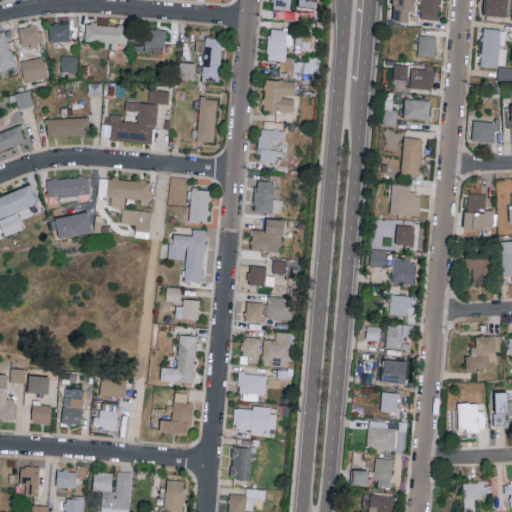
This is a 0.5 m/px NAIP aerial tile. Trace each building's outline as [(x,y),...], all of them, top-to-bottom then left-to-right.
[(290,0),(272,0),(272,9),(290,10),(290,0)] [(297,0),(298,8),(317,8),(317,0),(297,0)] [(393,0),(392,21),(416,22),(417,14),(415,14),(415,0),(393,0)] [(421,0),(421,19),(440,19),(440,0),(421,0)] [(485,0),(485,15),(510,16),(510,0),(485,0)] [(85,41),(127,43),(128,25),(86,23),(85,41)] [(50,41),(69,40),(69,24),(49,24),(50,41)] [(41,42),(40,26),(20,27),(20,44),(41,42)] [(145,28),(144,50),(165,50),(165,29),(145,28)] [(286,62),(288,29),(269,28),(267,60),(281,60),(280,67),(292,67),(293,62),(286,62)] [(0,70),(16,66),(5,30),(0,31),(0,70)] [(435,56),(436,36),(417,35),(416,55),(435,56)] [(203,80),(220,80),(221,38),(204,37),(203,80)] [(77,72),(77,55),(61,55),(61,72),(77,72)] [(23,81),(46,79),(44,57),(21,60),(23,81)] [(195,80),(195,62),(179,62),(179,79),(195,80)] [(408,65),(394,65),(393,81),(407,81),(408,65)] [(432,89),(433,68),(411,67),(410,88),(432,89)] [(263,110),(293,112),(294,96),(295,81),(265,79),(263,110)] [(88,95),(102,95),(102,82),(88,82),(88,95)] [(15,93),(18,108),(33,106),(30,90),(15,93)] [(154,143),(156,103),(169,104),(169,91),(149,90),(149,103),(125,102),(125,110),(138,111),(138,122),(121,121),(121,115),(110,114),(109,140),(154,143)] [(216,98),(199,97),(198,141),(215,141),(216,98)] [(404,118),(429,119),(430,100),(404,99),(404,118)] [(397,110),(392,109),(393,100),(384,100),(383,125),(396,126),(397,110)] [(89,117),(47,118),(47,136),(90,135),(89,117)] [(494,142),(495,130),(499,130),(500,122),(474,119),(471,140),(494,142)] [(0,151),(26,143),(20,125),(0,131),(0,151)] [(283,160),(284,130),(260,129),(259,159),(283,160)] [(401,176),(420,177),(421,138),(403,138),(401,176)] [(47,179),(47,196),(90,194),(89,177),(47,179)] [(151,180),(100,178),(100,185),(99,185),(98,195),(111,196),(110,206),(125,207),(125,198),(150,199),(151,180)] [(274,199),(275,181),(255,180),(254,212),(282,213),(282,200),(274,199)] [(410,185),(391,184),(390,214),(420,215),(421,194),(410,193),(410,185)] [(0,196),(0,226),(4,236),(24,228),(17,211),(37,203),(30,185),(0,196)] [(208,221),(209,190),(191,189),(190,220),(208,221)] [(493,230),(494,210),(485,209),(486,193),(466,193),(465,229),(493,230)] [(121,223),(136,224),(135,237),(150,238),(151,210),(122,209),(121,223)] [(55,218),(58,238),(92,232),(88,212),(55,218)] [(251,250),(282,251),(283,219),(266,219),(266,230),(252,229),(251,250)] [(413,245),(414,226),(396,225),(395,245),(413,245)] [(168,259),(186,260),(184,281),(202,282),(205,230),(192,229),(192,235),(173,234),(173,242),(169,242),(168,259)] [(511,281),(511,280),(511,240),(501,241),(502,276),(511,275),(511,281)] [(370,265),(384,266),(385,252),(370,251),(370,265)] [(472,267),(473,283),(489,282),(489,253),(466,253),(466,267),(472,267)] [(414,258),(392,257),(391,283),(413,284),(414,258)] [(285,274),(287,261),(274,259),(272,272),(285,274)] [(266,266),(249,265),(248,284),(265,285),(266,266)] [(183,288),(167,286),(166,301),(182,302),(183,288)] [(412,296),(390,294),(389,314),(411,315),(412,296)] [(183,306),(176,306),(176,319),(199,320),(199,300),(183,299),(183,306)] [(404,348),(404,336),(413,336),(413,324),(387,324),(386,347),(404,348)] [(380,326),(366,325),(366,340),(380,340),(380,326)] [(289,365),(291,332),(276,332),(275,340),(263,339),(262,364),(289,365)] [(193,383),(195,336),(179,335),(177,368),(161,367),(161,381),(193,383)] [(260,337),(242,336),(241,362),(258,363),(260,337)] [(406,384),(406,361),(382,360),(382,383),(406,384)] [(25,382),(26,368),(10,368),(10,382),(25,382)] [(6,398),(8,374),(0,373),(0,419),(15,420),(16,399),(6,398)] [(266,374),(240,373),(239,399),(258,400),(258,394),(265,394),(266,374)] [(49,377),(28,375),(28,393),(49,394),(49,377)] [(125,397),(127,380),(102,377),(99,394),(125,397)] [(397,412),(398,392),(382,391),(381,411),(397,412)] [(511,400),(507,401),(507,393),(494,393),(494,423),(511,422),(511,400)] [(62,424),(82,424),(83,398),(70,397),(69,406),(63,406),(62,424)] [(41,400),(32,400),(32,422),(50,422),(51,405),(41,405),(41,400)] [(159,432),(190,434),(191,402),(173,401),(172,421),(160,420),(159,432)] [(485,430),(484,411),(478,411),(478,402),(458,403),(459,429),(471,428),(471,430),(485,430)] [(233,428),(250,429),(250,434),(273,435),(275,406),(252,405),(252,409),(234,408),(233,428)] [(99,417),(94,417),(93,428),(117,429),(118,411),(99,410),(99,417)] [(396,428),(386,428),(387,421),(368,420),(367,448),(395,449),(396,428)] [(231,477),(250,478),(251,447),(232,447),(231,477)] [(393,458),(376,458),(375,486),(392,486),(393,458)] [(25,483),(25,494),(39,494),(39,466),(20,465),(20,483),(25,483)] [(76,470),(57,469),(56,486),(75,487),(76,470)] [(132,471),(116,470),(115,499),(103,498),(102,502),(112,502),(111,507),(130,508),(132,471)] [(352,485),(367,485),(368,471),(353,470),(352,485)] [(93,490),(112,490),(112,472),(94,472),(93,490)] [(183,511),(184,480),(167,479),(166,489),(165,489),(164,510),(183,511)] [(475,510),(475,498),(486,498),(486,481),(463,481),(464,510),(475,510)] [(228,511),(231,511),(244,511),(247,494),(230,492),(228,511)] [(368,511),(392,511),(394,496),(370,494),(368,511)] [(66,496),(64,511),(83,511),(84,497),(66,496)] [(47,511),(48,505),(33,503),(31,511),(47,511)]
